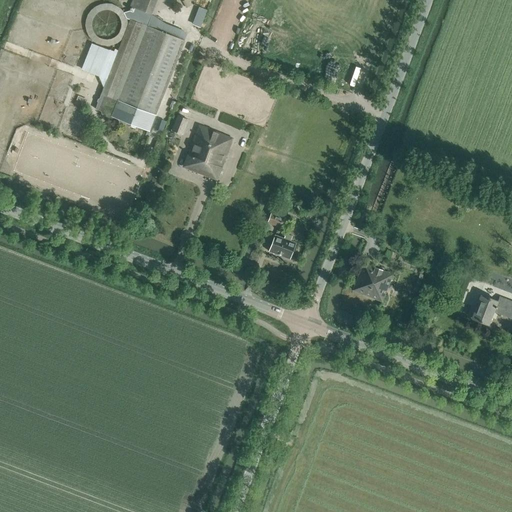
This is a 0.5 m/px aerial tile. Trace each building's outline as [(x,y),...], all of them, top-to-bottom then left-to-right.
[(132,0),(130,6),(152,14),(157,0),(132,0)] [(207,9),(199,6),(192,24),(201,27),(207,9)] [(152,14),(147,26),(185,41),(187,34),(182,30),(165,23),(152,14)] [(131,20),(102,94),(156,115),(185,41),(147,26),(131,20)] [(102,94),(96,109),(102,112),(104,115),(112,118),(113,116),(150,130),(156,115),(102,94)] [(178,116),(173,130),(183,134),(189,120),(178,116)] [(232,138),(199,126),(184,166),(216,178),(232,138)] [(135,181),(135,189),(145,190),(145,181),(135,181)] [(281,228),(285,218),(272,212),(268,222),(281,228)] [(321,216),(315,214),(312,221),(318,223),(321,216)] [(284,239),(275,235),(269,251),(290,260),(296,243),(291,241),(292,237),(286,234),(284,239)] [(392,252),(387,250),(384,257),(390,259),(392,252)] [(392,274),(363,262),(353,290),(382,301),(392,274)] [(511,271),(496,269),(494,283),(511,284),(511,271)] [(511,318),(511,301),(499,296),(497,301),(481,294),(471,318),(488,325),(494,311),(511,318)]
